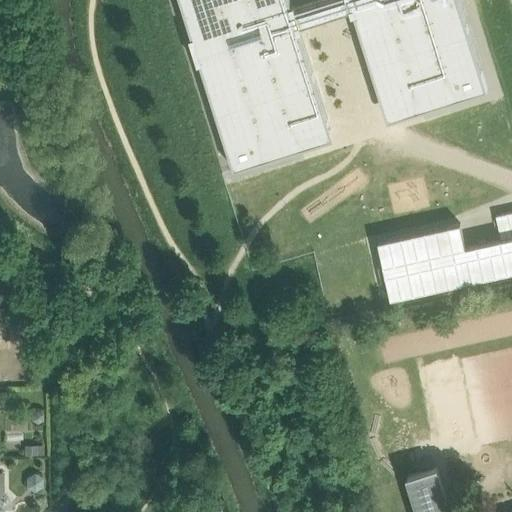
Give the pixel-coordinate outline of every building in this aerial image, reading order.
[(181,0),(193,36),(191,36),(192,41),(196,40),(202,57),(198,58),(199,63),(201,62),(235,169),(302,148),(297,133),(330,123),(301,31),(303,30),(302,25),(298,27),(292,10),(296,8),(295,4),(293,5),(291,0),(181,0)] [(298,27),(302,25),(351,10),(356,8),(352,0),(322,0),(296,8),(292,10),(298,27)] [(352,0),(356,8),(351,10),(353,14),(355,13),(384,106),(417,96),(421,110),(488,89),(460,0),(352,0)] [(417,96),(384,106),(389,120),(421,110),(417,96)] [(297,133),(302,148),(334,138),(330,123),(297,133)] [(454,220),(370,235),(381,294),(511,271),(511,210),(498,213),(501,233),(458,241),(454,220)] [(451,511),(438,467),(409,476),(419,511),(451,511)] [(2,472),(0,472),(0,507),(2,508),(2,507),(9,499),(2,492),(2,472)]
